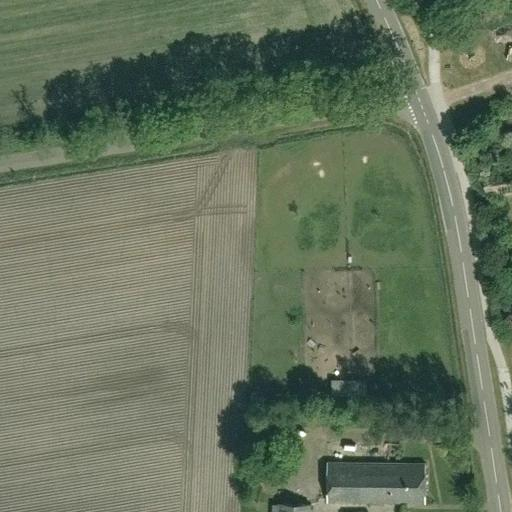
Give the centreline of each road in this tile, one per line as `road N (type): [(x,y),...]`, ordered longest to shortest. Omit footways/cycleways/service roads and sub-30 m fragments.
road 1 (tertiary): [(417,97),(452,206),(500,511)]
road 2 (unclassified): [(0,165),(417,97)]
